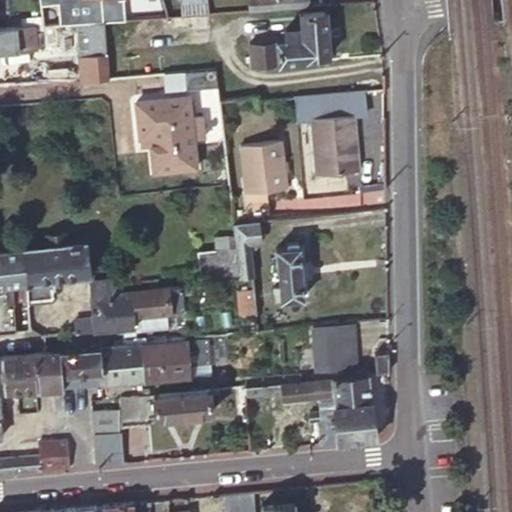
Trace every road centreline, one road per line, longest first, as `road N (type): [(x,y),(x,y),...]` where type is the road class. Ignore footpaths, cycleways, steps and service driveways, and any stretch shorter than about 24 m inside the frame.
road 1 (residential): [(408,3),(401,173),(408,463)]
road 2 (residential): [(0,490),(408,463)]
